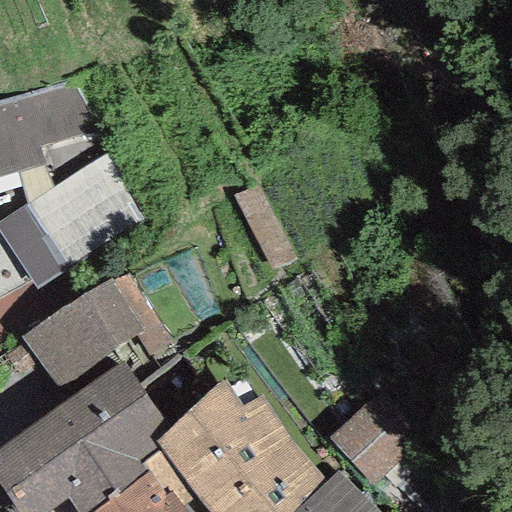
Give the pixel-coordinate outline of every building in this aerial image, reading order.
[(0,102),(0,177),(42,165),(37,147),(94,134),(74,80),(0,102)] [(144,212),(105,152),(0,220),(0,237),(32,286),(144,212)] [(21,337),(56,389),(141,331),(106,279),(21,337)] [(121,360),(0,448),(0,488),(16,511),(48,511),(67,500),(74,511),(90,511),(146,473),(137,463),(160,449),(154,442),(168,428),(121,360)] [(168,428),(154,442),(160,449),(194,492),(210,511),(290,511),(292,511),(324,481),(287,437),(261,394),(240,407),(223,377),(168,428)] [(371,485),(423,432),(378,387),(326,441),(371,485)] [(146,473),(90,511),(184,511),(180,507),(194,492),(160,449),(137,463),(146,473)] [(324,481),(292,511),(376,511),(334,471),(324,481)]
